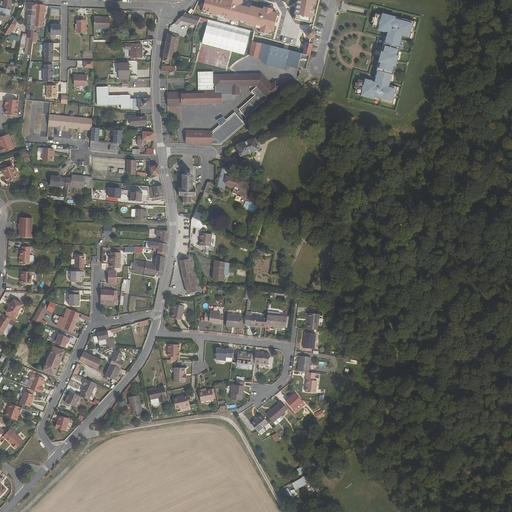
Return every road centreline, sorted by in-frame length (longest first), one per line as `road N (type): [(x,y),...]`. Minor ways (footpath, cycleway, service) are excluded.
road 1 (track): [(80,431),(225,419),(286,511)]
road 2 (residential): [(161,152),(173,243),(158,314)]
road 3 (residential): [(154,331),(132,374),(58,453)]
road 4 (residential): [(96,325),(40,429),(58,453)]
road 5 (residential): [(168,11),(156,81),(161,152)]
